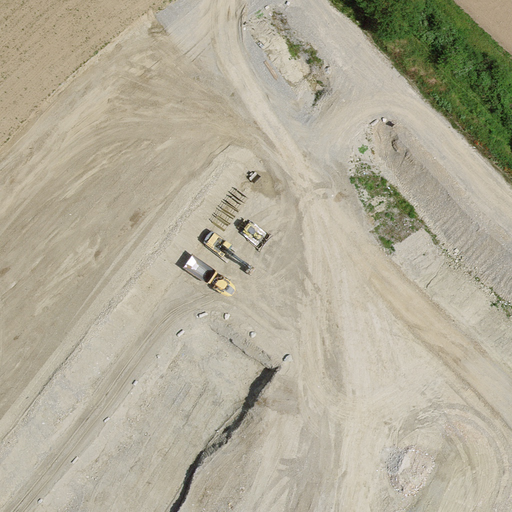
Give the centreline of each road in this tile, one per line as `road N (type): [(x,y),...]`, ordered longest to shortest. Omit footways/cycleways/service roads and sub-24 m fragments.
road 1 (unknown): [(330,30),(0,445)]
road 2 (track): [(511,209),(302,0)]
